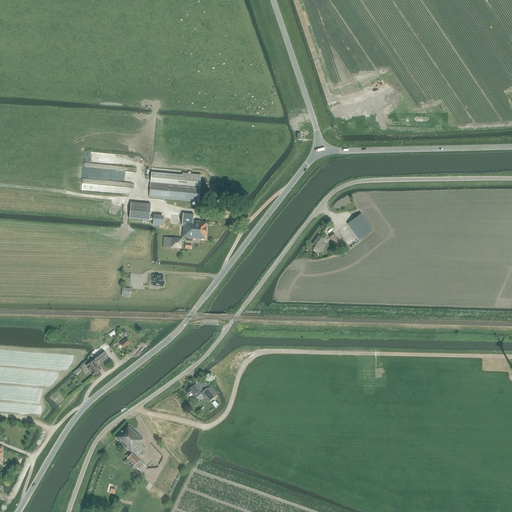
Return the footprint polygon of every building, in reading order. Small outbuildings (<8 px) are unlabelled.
[(152,172),(150,197),(199,202),(199,198),(199,196),(201,174),(183,172),(183,175),(152,172)] [(131,203),(129,219),(149,221),(151,204),(131,203)] [(194,214),(183,213),(182,226),(183,227),(182,237),(205,240),(207,222),(193,221),(194,214)] [(361,214),(347,224),(359,240),(373,230),(361,214)] [(334,235),(330,238),(337,248),(341,244),(334,235)] [(326,245),(322,243),(324,240),(319,236),(313,244),(315,246),(314,248),(320,253),(326,245)] [(163,247),(181,249),(182,239),(164,237),(163,247)] [(153,275),(152,282),(153,282),(152,286),(159,287),(159,286),(164,287),(164,282),(163,282),(163,276),(153,275)] [(122,288),(122,296),(130,297),(131,289),(122,288)] [(127,339),(121,344),(124,348),(130,343),(127,339)] [(104,351),(94,359),(95,360),(87,367),(93,375),(99,370),(95,365),(97,362),(99,365),(109,358),(104,351)] [(189,390),(186,392),(189,395),(191,393),(196,398),(201,394),(197,388),(197,387),(195,387),(194,385),(193,386),(189,390)] [(211,386),(207,389),(214,397),(217,395),(218,394),(211,386)] [(207,389),(203,392),(206,397),(210,401),(214,398),(214,397),(207,389)] [(143,440),(128,425),(116,438),(131,453),(140,444),(140,443),(143,440)] [(136,468),(141,463),(141,462),(132,453),(127,458),(136,468)] [(141,462),(141,463),(136,468),(142,473),(147,468),(141,462)]
